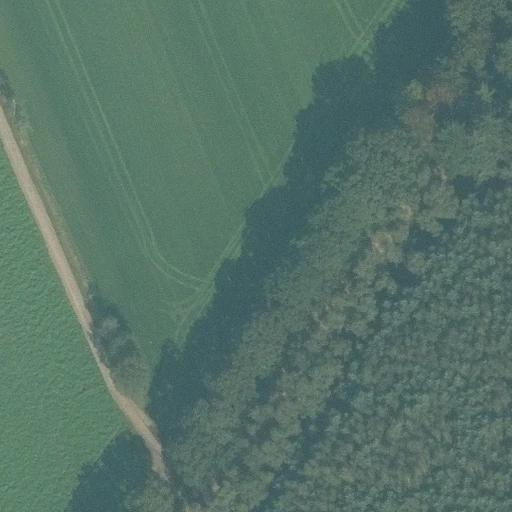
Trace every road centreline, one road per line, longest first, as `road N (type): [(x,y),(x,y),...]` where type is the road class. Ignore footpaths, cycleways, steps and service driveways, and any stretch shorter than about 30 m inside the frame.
road 1 (track): [(511,31),(200,511)]
road 2 (track): [(171,511),(0,120)]
